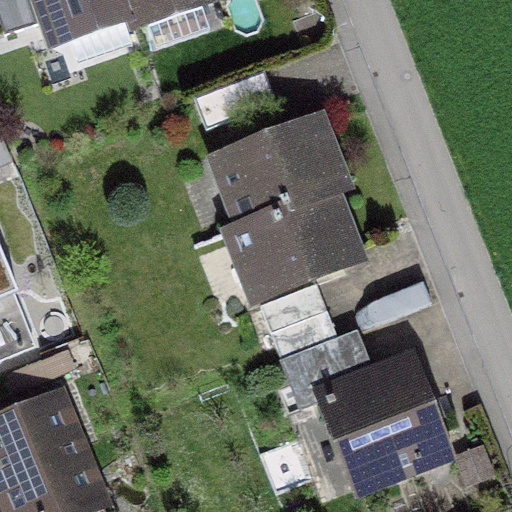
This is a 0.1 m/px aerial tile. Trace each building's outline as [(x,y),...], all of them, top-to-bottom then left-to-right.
[(131,9),(127,0),(42,0),(56,36),(131,9)] [(127,0),(131,9),(135,21),(193,0),(127,0)] [(262,73),(193,98),(203,127),(273,103),(262,73)] [(233,234),(336,198),(349,194),(326,126),(210,166),(233,234)] [(336,198),(233,234),(222,237),(247,310),(257,306),(316,285),(361,270),(336,198)] [(0,251),(0,316),(22,309),(0,251)] [(257,306),(269,337),(326,316),(316,285),(257,306)] [(336,342),(326,316),(269,337),(280,364),(336,342)] [(280,364),(298,409),(328,397),(368,497),(449,465),(408,362),(370,377),(353,335),(336,342),(280,364)] [(102,511),(55,397),(0,419),(0,489),(9,511),(102,511)]
